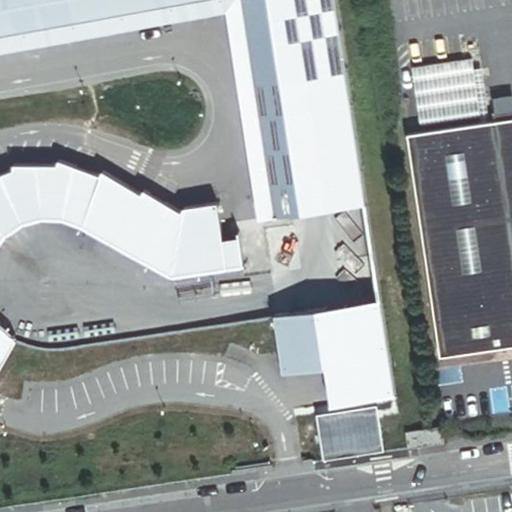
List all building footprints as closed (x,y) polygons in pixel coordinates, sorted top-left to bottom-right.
[(0,0),(0,33),(181,0),(242,0),(274,216),(366,201),(334,0),(0,0)] [(488,116),(481,70),(473,71),(472,59),(412,68),(421,126),(488,116)] [(511,118),(511,109),(493,113),(494,122),(511,118)] [(511,118),(494,122),(407,134),(439,356),(511,345),(511,118)] [(0,365),(16,339),(0,324),(0,240),(5,233),(22,222),(41,217),(62,217),(81,224),(170,273),(241,264),(229,232),(217,201),(184,205),(183,210),(144,187),(141,191),(102,167),(100,172),(58,155),(56,160),(12,161),(13,166),(0,170),(0,365)] [(229,232),(241,264),(257,259),(245,226),(229,232)] [(382,298),(343,304),(352,362),(327,366),(332,404),(397,394),(382,298)] [(343,304),(275,314),(284,373),(327,366),(352,362),(343,304)]
